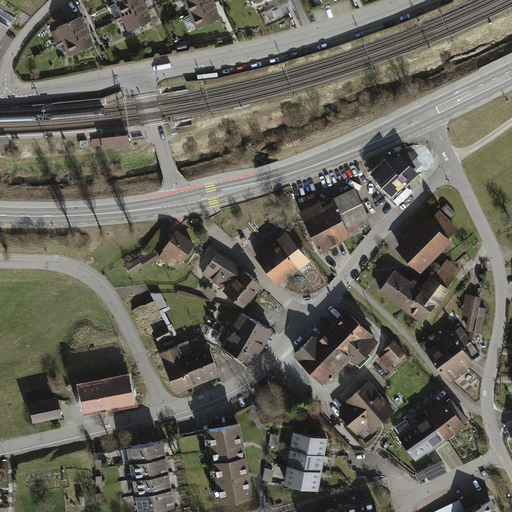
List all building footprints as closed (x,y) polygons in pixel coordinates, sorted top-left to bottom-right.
[(142,0),(122,0),(117,2),(118,4),(110,7),(115,17),(123,14),(123,15),(145,5),(142,0)] [(211,0),(185,0),(192,13),(213,4),(211,0)] [(213,4),(192,13),(193,15),(184,19),(188,30),(197,26),(198,27),(219,17),(213,4)] [(145,5),(123,15),(129,29),(151,19),(145,5)] [(0,41),(15,18),(0,8),(0,41)] [(80,17),(59,26),(65,40),(87,30),(80,17)] [(87,30),(65,40),(71,54),(93,44),(87,30)] [(103,138),(104,147),(122,145),(122,148),(129,147),(128,133),(120,134),(121,136),(103,138)] [(101,140),(92,141),(93,148),(102,147),(101,140)] [(420,164),(412,156),(375,172),(392,190),(420,164)] [(320,202),(302,212),(319,249),(350,233),(347,226),(366,217),(367,215),(355,188),(332,199),(334,203),(327,206),(325,201),(321,203),(320,202)] [(442,208),(451,217),(455,212),(447,204),(442,208)] [(456,229),(438,212),(401,249),(419,267),(456,229)] [(194,244),(177,232),(173,238),(170,236),(163,246),(166,248),(160,256),(170,263),(175,256),(182,261),(194,244)] [(289,234),(281,240),(287,248),(286,248),(299,265),(306,260),(296,247),(298,245),(289,234)] [(281,240),(273,246),(282,258),(275,264),(267,270),(266,271),(277,283),(299,265),(286,248),(287,248),(281,240)] [(258,257),(267,270),(275,264),(282,258),(273,246),(258,257)] [(148,253),(127,266),(131,273),(144,265),(144,266),(160,256),(152,250),(148,253)] [(259,282),(240,266),(218,253),(204,272),(223,286),(230,278),(234,281),(227,290),(244,304),(260,285),(258,284),(259,282)] [(423,287),(407,309),(422,320),(455,276),(460,270),(446,260),(435,275),(433,274),(431,276),(429,275),(427,277),(429,279),(423,287)] [(411,282),(395,271),(381,290),(407,309),(423,287),(413,280),(411,282)] [(219,295),(210,288),(205,294),(213,301),(219,295)] [(482,297),(466,293),(462,314),(470,316),(467,330),(474,332),(481,333),(486,308),(480,307),(482,297)] [(163,295),(152,295),(160,309),(169,308),(163,295)] [(369,333),(347,311),(317,341),(313,336),(296,353),(326,382),(344,363),(342,361),(348,354),(357,363),(354,365),(358,367),(360,366),(370,355),(367,352),(374,344),(375,340),(369,333)] [(257,353),(271,328),(243,313),(229,338),(257,353)] [(438,364),(470,340),(460,327),(428,351),(438,364)] [(173,339),(168,328),(154,334),(160,346),(173,339)] [(257,353),(229,338),(228,336),(221,332),(216,340),(222,344),(222,345),(237,354),(235,356),(242,360),(243,357),(252,362),(257,353)] [(479,353),(470,340),(438,364),(448,378),(473,360),(472,359),(474,358),(473,358),(479,353)] [(404,352),(394,341),(385,349),(388,352),(381,358),(389,367),(404,352)] [(188,342),(177,346),(182,358),(190,355),(189,352),(191,351),(192,354),(193,354),(188,342)] [(182,358),(177,346),(162,352),(177,390),(190,384),(180,359),(182,358)] [(190,355),(182,358),(180,359),(190,384),(219,373),(209,348),(193,354),(192,354),(191,351),(189,352),(190,355)] [(130,376),(80,386),(81,390),(76,391),(77,397),(82,396),(85,409),(134,400),(130,376)] [(393,409),(369,382),(349,399),(351,402),(340,411),(357,431),(368,421),(373,427),(393,409)] [(467,419),(450,398),(439,407),(434,401),(426,407),(430,413),(429,414),(445,436),(467,419)] [(33,405),(37,425),(66,419),(61,399),(33,405)] [(445,436),(429,414),(400,435),(405,443),(402,445),(408,453),(411,450),(415,457),(426,449),(428,448),(445,436)] [(209,429),(215,462),(244,457),(242,445),(238,423),(209,429)] [(297,435),(294,453),(330,460),(333,442),(297,435)] [(282,439),(273,437),(271,449),(280,450),(282,439)] [(166,443),(128,449),(131,466),(169,459),(166,443)] [(294,453),(291,470),(326,477),(330,460),(294,453)] [(248,476),(244,457),(215,462),(222,503),(252,497),(248,476)] [(169,459),(131,466),(134,482),(172,475),(169,459)] [(439,462),(424,469),(429,480),(446,471),(439,462)] [(291,470),(287,488),(323,495),(326,477),(291,470)] [(276,472),(267,471),(264,482),(274,484),(276,472)] [(172,475),(134,482),(137,499),(175,492),(172,475)] [(175,492),(137,499),(139,511),(156,511),(178,508),(175,492)] [(380,511),(376,498),(366,500),(349,505),(333,509),(323,511),(380,511)] [(465,511),(460,501),(436,511),(465,511)] [(492,511),(491,501),(467,511),(492,511)]
